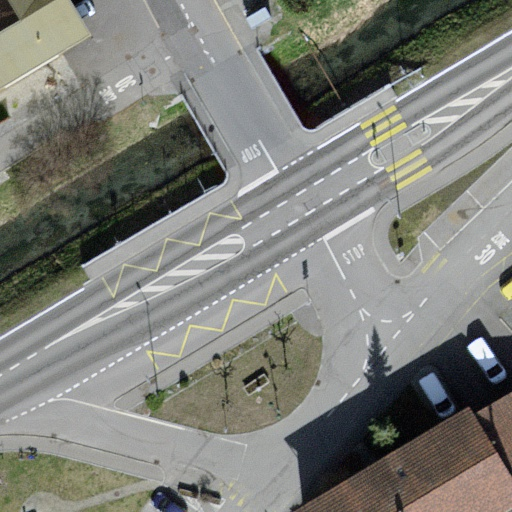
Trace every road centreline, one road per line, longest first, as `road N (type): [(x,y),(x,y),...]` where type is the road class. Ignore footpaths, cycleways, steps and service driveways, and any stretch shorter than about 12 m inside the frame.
road 1 (secondary): [(0,378),(296,201)]
road 2 (secondary): [(296,201),(511,65)]
road 3 (residential): [(0,160),(198,42)]
road 4 (residential): [(365,339),(247,511)]
road 5 (residential): [(365,339),(511,206)]
road 6 (residential): [(198,42),(296,201)]
road 7 (residential): [(365,339),(324,240),(296,201)]
